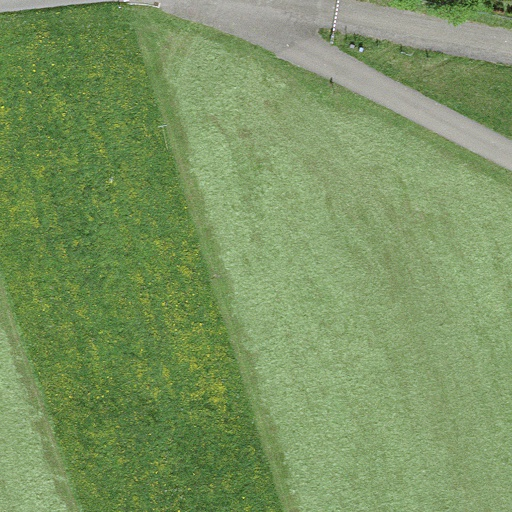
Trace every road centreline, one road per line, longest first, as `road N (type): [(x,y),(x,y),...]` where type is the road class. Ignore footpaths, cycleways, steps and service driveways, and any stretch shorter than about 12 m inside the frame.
road 1 (residential): [(511,161),(233,10)]
road 2 (residential): [(511,52),(323,8),(233,10)]
